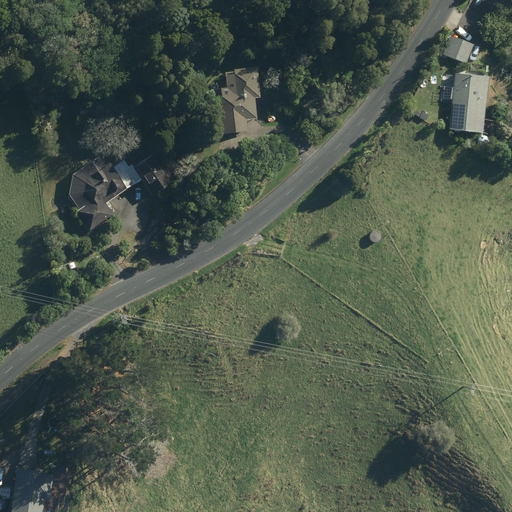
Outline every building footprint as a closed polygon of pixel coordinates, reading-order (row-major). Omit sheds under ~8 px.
[(470,43),(447,38),(442,63),(466,67),(470,43)] [(259,99),(257,68),(225,70),(227,95),(213,96),(215,135),(249,133),(248,120),(258,119),(256,99),(259,99)] [(483,134),(488,77),(452,74),(448,134),(479,137),(479,133),(483,134)] [(114,215),(106,203),(142,181),(151,196),(176,181),(152,143),(118,164),(110,151),(72,175),(67,194),(76,207),(71,211),(87,234),(114,215)] [(52,473),(16,469),(10,511),(40,511),(42,500),(48,501),(52,473)]
